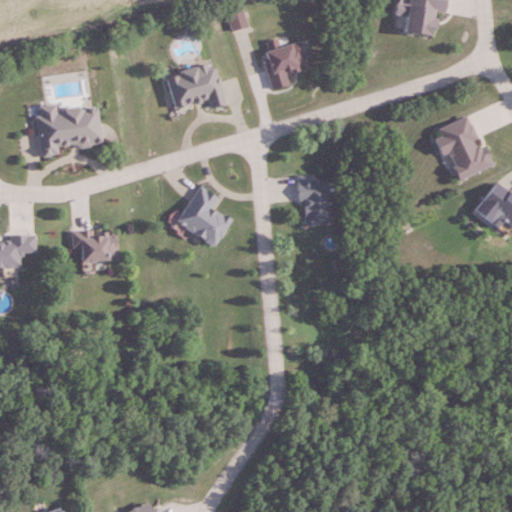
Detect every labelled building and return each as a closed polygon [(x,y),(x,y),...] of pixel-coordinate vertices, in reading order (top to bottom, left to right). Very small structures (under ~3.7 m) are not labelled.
[(443,0),(406,0),(402,34),(431,37),(434,12),(442,13),(443,0)] [(247,26),(243,11),(227,15),(231,31),(247,26)] [(306,66),(301,42),(261,51),(270,91),(288,87),(285,71),(306,66)] [(215,63),(165,75),(173,108),(206,100),(208,110),(225,106),(215,63)] [(39,157),(57,155),(56,150),(100,144),(95,106),(55,111),(55,105),(33,108),(39,157)] [(491,165),(466,116),(433,133),(457,182),(491,165)] [(326,177),(297,179),(299,226),(329,225),(326,177)] [(511,193),(495,181),(473,213),(488,224),(494,217),(511,230),(511,193)] [(229,220),(210,209),(217,198),(197,186),(174,223),(213,247),(229,220)] [(115,260),(115,229),(70,230),(70,249),(77,249),(78,260),(115,260)] [(0,267),(18,267),(18,252),(34,252),(34,236),(0,236),(0,267)] [(155,511),(151,500),(123,511),(155,511)]
